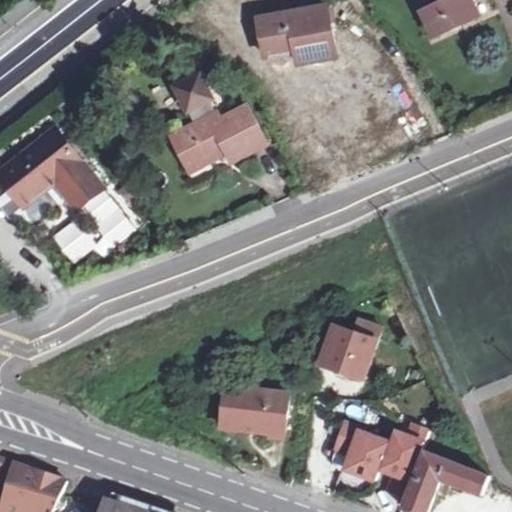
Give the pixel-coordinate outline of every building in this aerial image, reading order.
[(435,9),(444,35),(491,18),(485,0),(438,0),(441,6),(435,9)] [(257,13),(261,49),(290,46),(293,59),(332,53),(327,5),(257,13)] [(290,46),(261,49),(264,62),(293,59),(290,46)] [(198,127),(175,139),(194,174),(229,156),(233,166),(270,147),(250,111),(221,123),(219,118),(217,119),(210,105),(216,102),(206,78),(181,89),(198,127)] [(59,183),(70,196),(81,210),(107,190),(60,131),(1,175),(12,191),(25,209),(59,183)] [(33,224),(70,196),(59,183),(25,209),(12,191),(5,196),(3,208),(12,220),(14,222),(18,224),(22,225),(25,225),(28,225),(33,224)] [(325,366),(336,370),(347,374),(365,381),(381,329),(364,324),(361,330),(354,329),(352,334),(336,329),(325,366)] [(344,383),(347,374),(336,370),(333,379),(344,383)] [(229,384),(224,425),(286,432),(291,390),(229,384)] [(347,471),(396,493),(418,443),(369,424),(347,471)] [(492,474),(426,452),(406,508),(418,511),(430,511),(441,480),(484,495),(492,474)] [(0,469),(16,474),(19,466),(0,460),(0,469)] [(72,482),(19,466),(10,496),(0,492),(0,511),(61,511),(66,500),(72,482)]
